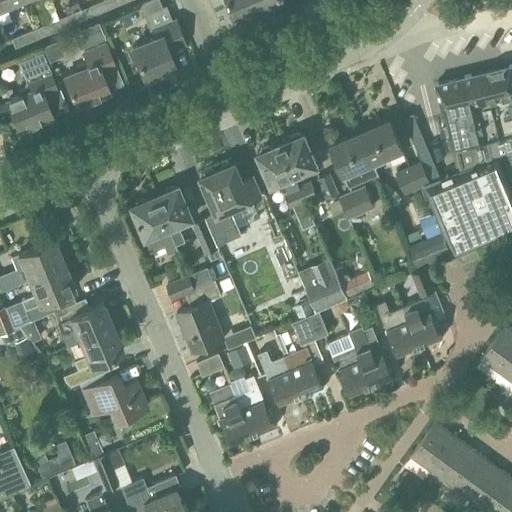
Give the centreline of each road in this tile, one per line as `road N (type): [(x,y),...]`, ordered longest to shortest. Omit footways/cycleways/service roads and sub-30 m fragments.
road 1 (residential): [(218,479),(86,169)]
road 2 (residential): [(235,101),(391,29),(421,0)]
road 3 (residential): [(86,169),(235,101)]
road 4 (residential): [(363,503),(434,398)]
